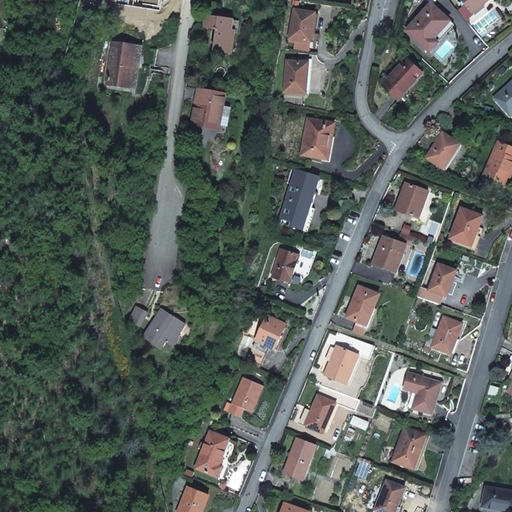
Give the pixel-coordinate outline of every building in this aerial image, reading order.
[(482,3),(486,0),(462,0),(472,12),(483,4),(482,3)] [(407,31),(430,52),(438,43),(434,39),(450,21),(431,4),(407,31)] [(295,10),(290,39),(297,40),(310,42),(315,13),(295,10)] [(468,10),(462,15),(466,19),(472,15),(468,10)] [(315,34),(319,14),(315,13),(310,42),(319,43),(321,35),(315,34)] [(218,30),(217,37),(230,39),(232,31),(233,20),(219,18),(217,18),(206,16),(205,27),(215,29),(215,30),(218,30)] [(434,39),(438,43),(454,25),(450,21),(434,39)] [(217,37),(214,51),(229,53),(230,39),(217,37)] [(297,43),(295,51),(308,54),(310,42),(297,40),(297,43)] [(113,43),(109,74),(133,76),(135,63),(140,64),(150,66),(152,48),(142,47),(113,43)] [(382,85),(399,100),(423,73),(407,58),(382,85)] [(298,59),(298,62),(309,63),(306,93),(309,93),(312,60),(298,59)] [(285,91),(306,93),(309,63),(298,62),(287,61),(285,91)] [(109,74),(107,85),(131,88),(133,76),(109,74)] [(511,117),(511,115),(511,81),(494,98),(511,117)] [(199,88),(192,124),(203,127),(204,123),(219,126),(220,125),(223,106),(226,93),(199,88)] [(231,108),(223,106),(220,125),(227,126),(231,108)] [(335,124),(308,119),(302,155),(327,160),(331,138),(332,138),(335,124)] [(460,144),(443,133),(437,142),(443,146),(439,152),(434,149),(427,158),(444,169),(460,144)] [(437,142),(434,149),(439,152),(443,146),(437,142)] [(484,177),(504,185),(508,177),(511,167),(511,147),(498,142),(484,177)] [(291,211),(289,218),(304,222),(309,207),(319,176),(297,169),(285,209),(291,211)] [(395,209),(421,219),(427,201),(424,200),(428,191),(405,183),(395,209)] [(304,222),(302,230),(308,232),(315,209),(309,207),(304,222)] [(283,216),(289,218),(291,211),(285,209),(283,216)] [(483,217),(462,209),(451,238),(472,246),(476,236),(483,217)] [(414,237),(401,233),(398,242),(407,245),(410,247),(414,237)] [(472,246),(477,248),(481,238),(476,236),(472,246)] [(384,237),(379,251),(381,251),(380,254),(377,254),(374,263),(398,272),(405,254),(403,254),(407,245),(398,242),(384,237)] [(281,249),(272,277),(291,283),(294,273),(292,272),(293,269),(295,269),(299,255),(281,249)] [(470,258),(465,273),(478,278),(484,262),(470,258)] [(456,271),(439,264),(430,290),(447,297),(456,271)] [(367,325),(379,295),(360,287),(347,317),(357,321),(367,325)] [(133,323),(141,327),(148,312),(137,306),(132,317),(133,323)] [(143,338),(162,350),(167,343),(172,346),(174,345),(176,344),(178,342),(179,340),(179,338),(179,335),(186,324),(162,309),(143,338)] [(269,347),(274,349),(286,325),(268,316),(256,340),(247,359),(260,365),(269,347)] [(432,347),(451,354),(463,324),(444,317),(432,347)] [(357,321),(354,332),(363,336),(367,325),(357,321)] [(347,384),(360,355),(370,360),(375,346),(331,330),(326,341),(337,346),(330,363),(332,363),(326,376),(347,384)] [(418,393),(413,409),(433,415),(442,383),(422,378),(408,374),(404,389),(418,393)] [(244,377),(232,404),(252,412),(264,386),(244,377)] [(491,387),(488,397),(498,399),(500,389),(491,387)] [(341,393),(337,403),(356,411),(360,400),(341,393)] [(306,425),(324,433),(337,403),(318,395),(306,425)] [(504,420),(494,422),(502,433),(505,422),(504,422),(504,420)] [(427,435),(405,428),(393,462),(414,469),(427,435)] [(230,439),(210,431),(196,468),(219,478),(223,467),(219,465),(230,439)] [(303,480),(317,445),(298,438),(285,473),(303,480)] [(396,511),(406,488),(387,480),(375,511),(378,511),(396,511)] [(202,511),(209,496),(188,487),(178,511),(202,511)] [(511,491),(486,487),(483,507),(511,511),(511,491)]
